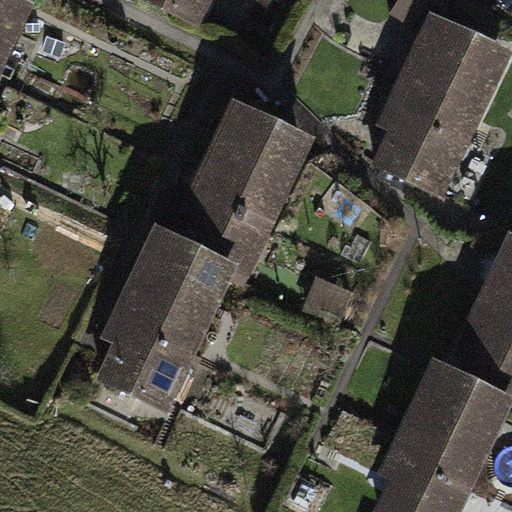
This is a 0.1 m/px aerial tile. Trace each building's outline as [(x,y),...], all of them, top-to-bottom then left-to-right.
[(0,0),(0,82),(34,19),(0,0)] [(214,0),(144,0),(200,28),(214,0)] [(511,73),(511,65),(436,27),(387,123),(408,133),(388,172),(446,202),(511,73)] [(242,123),(181,239),(257,279),(318,163),(242,123)] [(238,281),(159,241),(110,337),(131,347),(111,386),(169,416),(238,281)] [(511,249),(509,249),(453,367),(511,395),(511,249)] [(459,511),(511,411),(432,370),(383,466),(404,477),(385,511),(459,511)]
